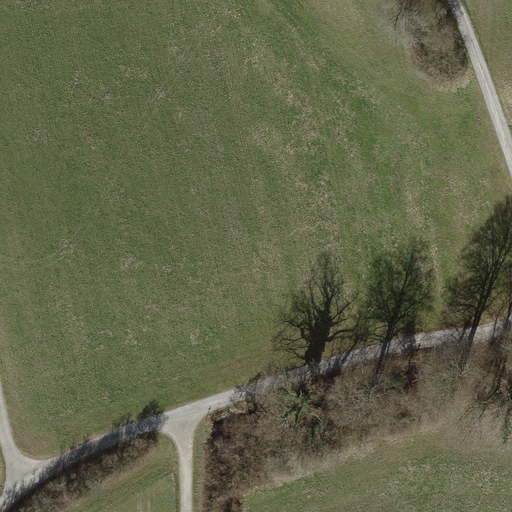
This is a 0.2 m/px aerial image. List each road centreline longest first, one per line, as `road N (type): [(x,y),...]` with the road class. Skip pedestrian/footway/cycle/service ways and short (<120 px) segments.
road 1 (track): [(0,503),(22,480),(115,438),(450,331),(511,303)]
road 2 (track): [(511,152),(454,0)]
